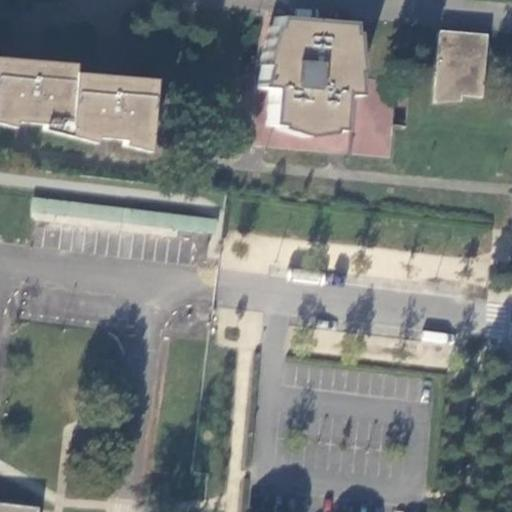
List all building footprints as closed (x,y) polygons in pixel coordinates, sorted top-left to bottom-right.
[(334,154),(388,158),(390,137),(404,138),(409,84),(356,80),(360,26),(260,17),(257,52),(249,51),(242,145),(255,147),(334,154)] [(486,38),(441,34),(434,105),(461,104),(461,100),(481,101),(486,38)] [(68,122),(72,73),(73,64),(25,60),(0,58),(0,126),(10,129),(10,124),(23,126),(41,128),(54,128),(54,120),(68,122)] [(41,128),(41,132),(93,146),(94,142),(101,144),(111,147),(115,140),(122,142),(121,147),(149,152),(157,79),(112,76),(72,73),(68,122),(54,120),(54,128),(41,128)] [(212,234),(214,221),(32,198),(31,204),(30,212),(208,234),(212,234)] [(0,511),(34,511),(35,507),(0,503),(0,511)]
